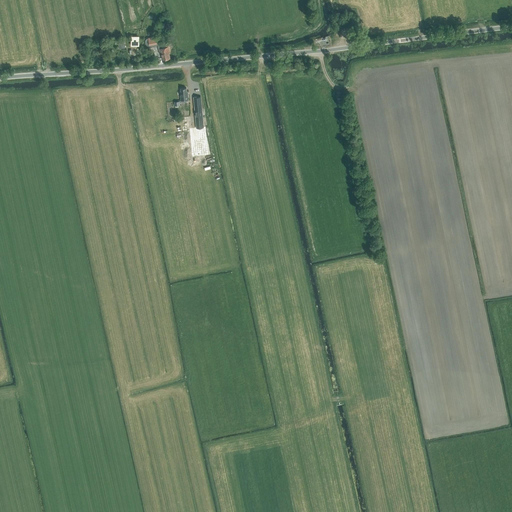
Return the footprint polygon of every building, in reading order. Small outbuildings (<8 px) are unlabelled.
[(140,46),(140,36),(132,35),(132,45),(140,46)] [(158,44),(156,38),(148,39),(150,46),(158,44)] [(163,60),(171,58),(170,53),(171,53),(169,47),(159,50),(160,54),(161,53),(163,60)] [(187,92),(186,88),(180,88),(181,91),(180,92),(181,101),(188,100),(187,92)] [(203,126),(201,96),(193,97),(196,127),(203,126)]
